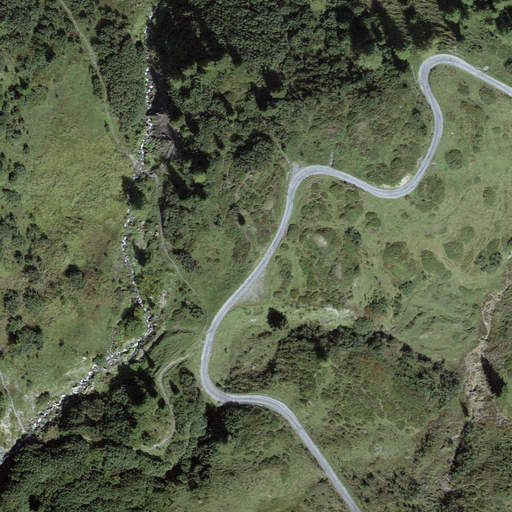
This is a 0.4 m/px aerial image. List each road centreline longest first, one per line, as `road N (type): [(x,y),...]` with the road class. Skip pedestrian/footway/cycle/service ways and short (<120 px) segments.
road 1 (track): [(298,178),(323,170),(377,192),(408,188),(438,131),(422,76),(437,60),(455,61),(511,94)]
road 2 (track): [(356,511),(285,412),(209,387),(207,340)]
road 3 (track): [(207,340),(264,264),(298,178)]
